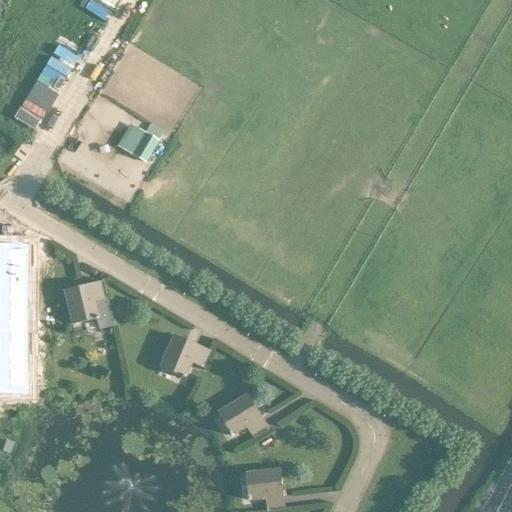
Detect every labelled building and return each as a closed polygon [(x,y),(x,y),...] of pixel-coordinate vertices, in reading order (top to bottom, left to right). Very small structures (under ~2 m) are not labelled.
[(130,154),(144,164),(157,142),(143,133),(130,154)] [(0,215),(0,228),(6,231),(11,221),(0,215)] [(17,255),(0,255),(0,401),(17,401),(17,255)] [(101,282),(63,291),(71,325),(73,334),(98,328),(98,329),(111,326),(105,299),(101,282)] [(179,378),(183,379),(197,346),(172,336),(158,368),(179,377),(179,378)] [(230,433),(232,437),(262,418),(248,395),(218,413),(230,433)] [(5,441),(1,452),(8,455),(12,443),(5,441)] [(283,497),(280,470),(246,474),(248,497),(248,501),(283,497)]
